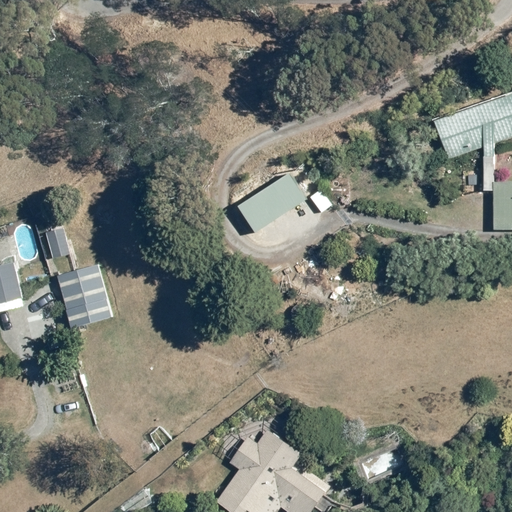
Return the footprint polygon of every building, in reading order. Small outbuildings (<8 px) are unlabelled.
[(511,179),(492,179),(493,142),(511,135),(511,94),(510,91),(433,119),(447,159),(480,147),(480,190),(492,190),(492,229),(511,228),(511,179)] [(50,262),(73,256),(65,223),(42,229),(50,262)] [(0,308),(24,303),(15,261),(0,264),(0,308)] [(73,271),(54,276),(67,326),(112,314),(99,265),(73,271)] [(307,445),(273,421),(257,445),(246,437),(230,460),(241,467),(217,502),(232,511),(245,511),(248,509),(252,511),(278,511),(283,506),(291,511),(311,511),(327,489),(293,466),(307,445)]
